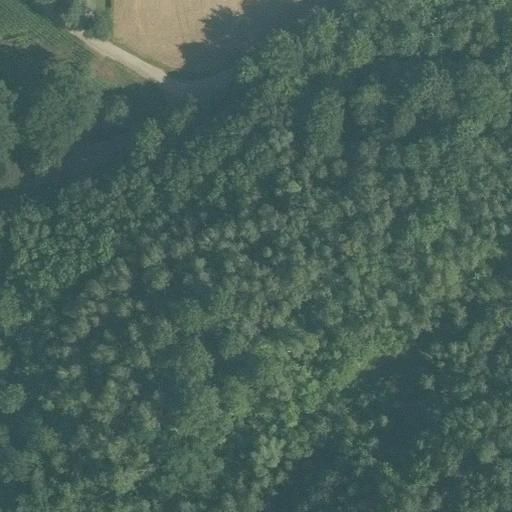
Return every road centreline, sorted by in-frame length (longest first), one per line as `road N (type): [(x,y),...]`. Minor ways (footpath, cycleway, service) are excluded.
road 1 (residential): [(0,183),(164,132),(203,100)]
road 2 (track): [(384,0),(254,63),(203,100)]
